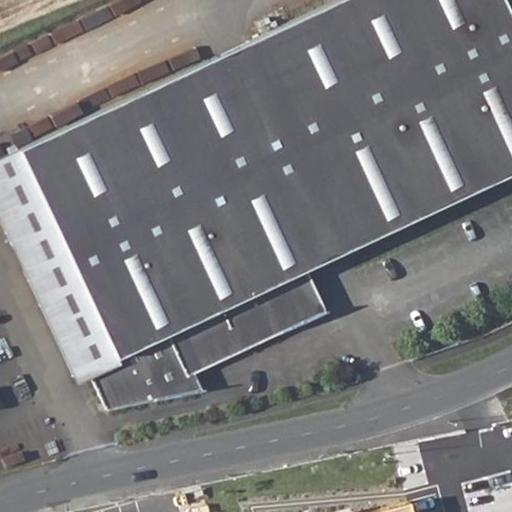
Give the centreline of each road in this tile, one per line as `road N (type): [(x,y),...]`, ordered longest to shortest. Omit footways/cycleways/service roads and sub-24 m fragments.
road 1 (residential): [(511,365),(394,411),(0,504)]
road 2 (unknown): [(246,511),(423,472)]
